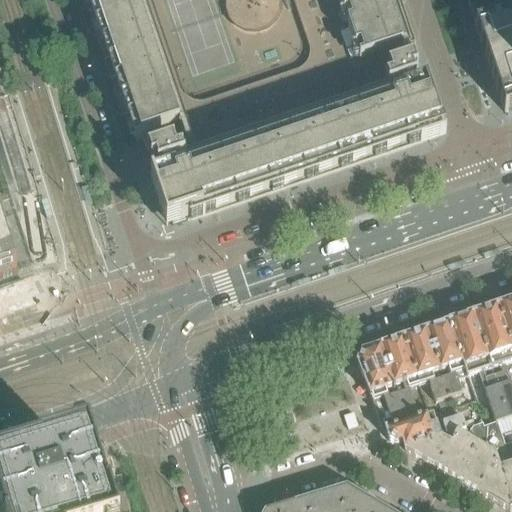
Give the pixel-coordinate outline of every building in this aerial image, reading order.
[(421,95),(406,52),(388,0),(86,0),(135,144),(142,142),(156,182),(150,184),(154,194),(166,230),(207,216),(436,139),(421,95)] [(499,0),(464,0),(468,10),(499,0)] [(511,17),(511,15),(506,0),(499,0),(468,10),(475,30),(511,17)] [(511,17),(475,30),(504,115),(511,112),(511,17)] [(0,281),(16,277),(0,227),(0,281)] [(511,307),(498,312),(511,354),(511,307)] [(504,368),(511,365),(511,354),(498,312),(474,320),(491,373),(499,370),(502,377),(494,379),(508,423),(511,421),(511,392),(510,386),(504,368)] [(483,376),(491,373),(474,320),(448,328),(464,375),(466,381),(478,377),(495,427),(497,427),(508,423),(494,379),(485,382),(483,376)] [(464,375),(448,328),(426,336),(448,402),(449,402),(461,398),(454,378),(464,375)] [(448,402),(426,336),(403,344),(419,390),(429,387),(435,406),(443,404),(446,414),(452,412),(449,402),(448,402)] [(419,390),(403,344),(380,352),(406,427),(418,422),(409,394),(419,390)] [(406,427),(380,352),(362,358),(357,368),(384,436),(386,435),(406,427)] [(357,430),(353,416),(343,419),(348,433),(357,430)] [(441,442),(436,428),(432,418),(418,422),(406,427),(386,435),(388,444),(395,448),(402,445),(404,453),(440,442),(441,442)] [(478,497),(497,466),(508,448),(504,449),(497,427),(495,427),(484,430),(482,427),(473,431),(469,435),(465,433),(461,421),(461,420),(442,426),(436,428),(441,442),(440,442),(449,447),(436,472),(478,497)] [(282,439),(267,444),(273,463),(288,458),(282,439)] [(436,472),(449,447),(440,442),(404,453),(405,453),(405,454),(436,472)] [(511,511),(511,446),(508,448),(497,466),(511,511)] [(511,511),(497,466),(478,497),(503,511),(511,511)] [(99,511),(87,472),(38,487),(39,489),(0,500),(0,511),(99,511)] [(366,511),(370,507),(346,493),(283,511),(366,511)]
